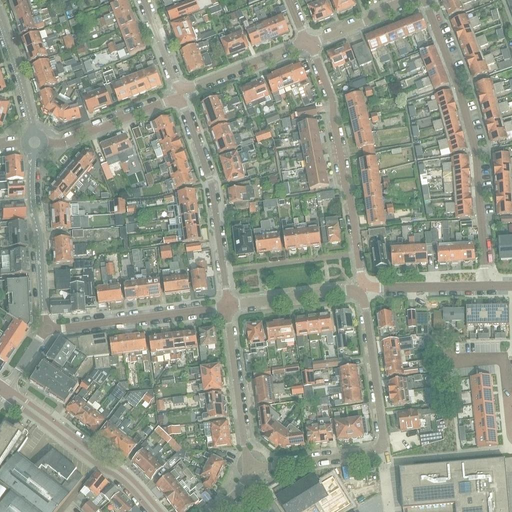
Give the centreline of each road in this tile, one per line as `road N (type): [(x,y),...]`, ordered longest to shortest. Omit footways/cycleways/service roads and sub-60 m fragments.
road 1 (residential): [(484,284),(474,143),(425,0)]
road 2 (residential): [(357,293),(380,447),(249,468)]
road 3 (residential): [(307,41),(330,98),(355,252)]
road 4 (residential): [(4,390),(118,473),(154,511)]
road 5 (tertiary): [(44,328),(33,143)]
road 6 (residential): [(227,306),(44,328)]
road 7 (residential): [(176,101),(215,198),(223,272)]
road 8 (residential): [(227,306),(249,468)]
road 9 (residential): [(33,143),(62,142),(176,101)]
road 10 (residential): [(181,87),(307,41)]
road 11 (residential): [(223,272),(355,252)]
road 12 (residential): [(227,306),(357,293)]
road 13 (tertiary): [(33,143),(0,18)]
